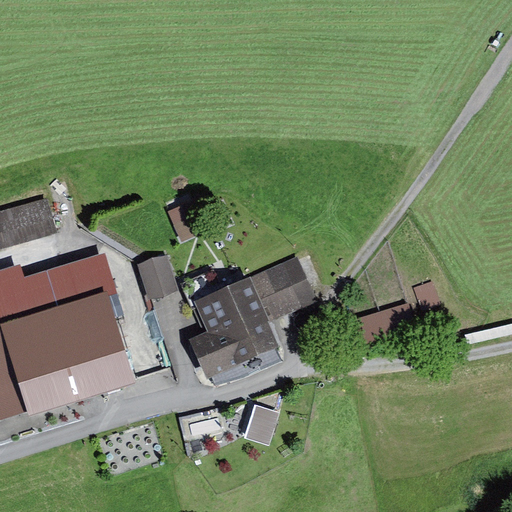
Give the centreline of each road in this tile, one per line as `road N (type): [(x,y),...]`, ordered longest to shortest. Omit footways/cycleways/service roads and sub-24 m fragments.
road 1 (track): [(511,45),(280,376)]
road 2 (unclassified): [(280,376),(0,455)]
road 3 (track): [(511,345),(280,376)]
